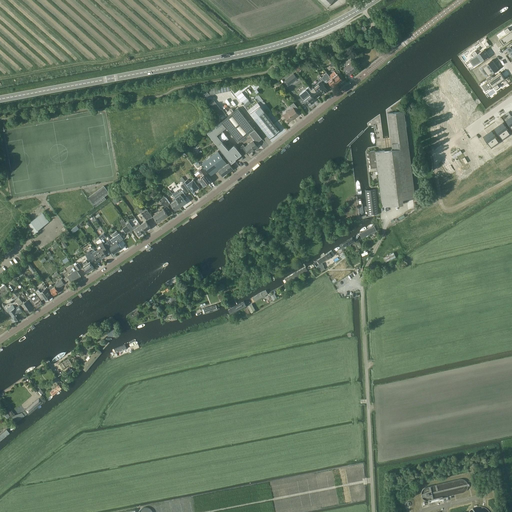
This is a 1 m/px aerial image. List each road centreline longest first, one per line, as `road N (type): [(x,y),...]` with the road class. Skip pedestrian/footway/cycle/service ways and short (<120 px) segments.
road 1 (tertiary): [(0,340),(172,224),(394,51)]
road 2 (secondary): [(0,98),(278,45),(361,8)]
road 3 (unclassified): [(373,511),(361,277)]
